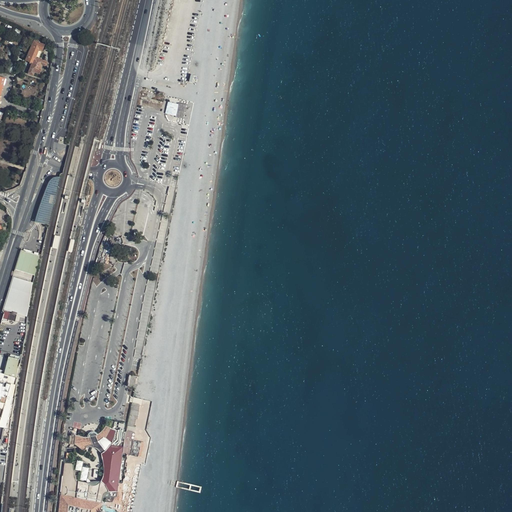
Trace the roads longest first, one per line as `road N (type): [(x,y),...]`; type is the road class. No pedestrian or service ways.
road 1 (primary): [(38,511),(64,341)]
road 2 (primary): [(144,0),(106,165)]
road 3 (primary): [(120,166),(122,119),(149,0)]
road 4 (primary): [(101,186),(64,341)]
road 5 (primary): [(64,341),(114,192)]
road 6 (primary): [(48,143),(81,23)]
